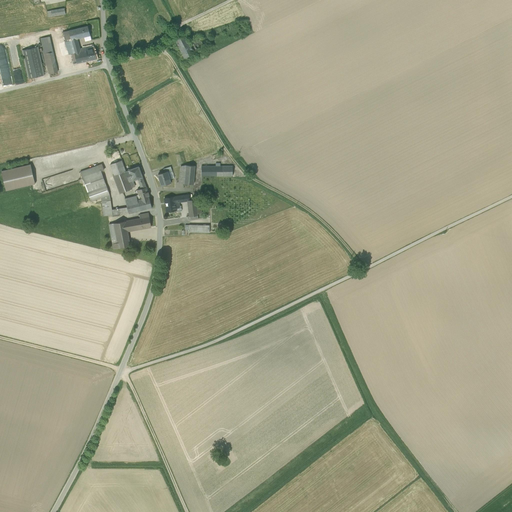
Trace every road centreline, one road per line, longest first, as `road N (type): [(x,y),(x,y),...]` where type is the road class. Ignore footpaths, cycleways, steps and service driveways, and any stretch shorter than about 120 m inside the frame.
road 1 (track): [(511,196),(364,269),(318,218),(230,158),(165,53),(107,63)]
road 2 (tertiary): [(53,511),(121,368),(158,263),(154,189),(108,65)]
road 3 (track): [(364,269),(210,343),(121,368)]
road 4 (track): [(121,368),(187,511)]
road 5 (track): [(0,338),(121,368)]
